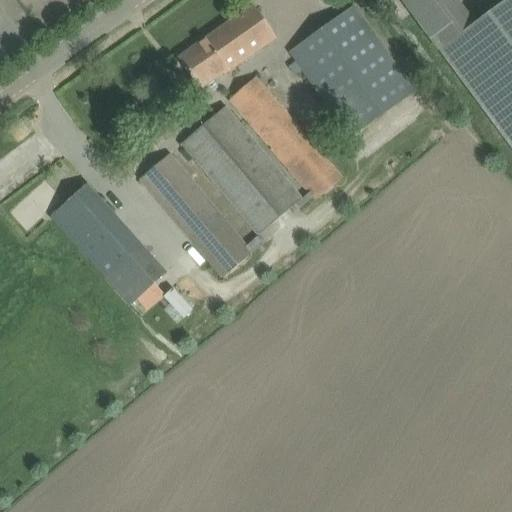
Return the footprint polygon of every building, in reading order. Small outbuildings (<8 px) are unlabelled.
[(511,0),(506,0),(475,23),(458,0),(399,0),(438,51),(511,151),(511,0)] [(178,59),(190,75),(199,89),(222,73),(224,75),(276,38),(254,6),(178,59)] [(354,7),(290,53),(351,137),(414,92),(354,7)] [(342,179),(311,143),(257,80),(231,102),(286,165),(310,192),(303,198),(225,107),(214,116),(189,138),(181,145),(258,236),(245,247),(227,225),(168,155),(140,178),(199,248),(224,277),(264,241),(260,236),(291,209),(295,214),(312,199),(315,202),(342,179)] [(112,213),(100,200),(87,185),(51,217),(65,232),(76,245),(112,213)]
